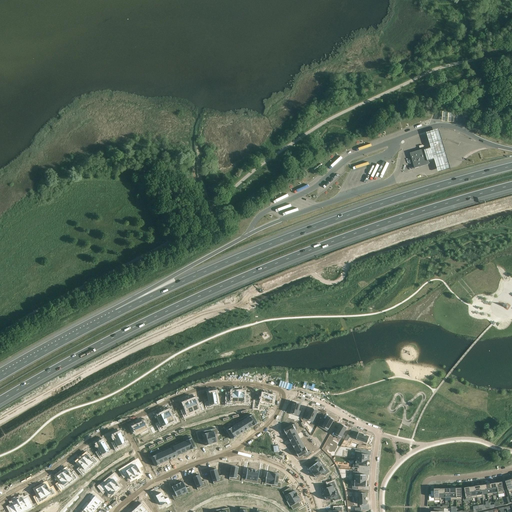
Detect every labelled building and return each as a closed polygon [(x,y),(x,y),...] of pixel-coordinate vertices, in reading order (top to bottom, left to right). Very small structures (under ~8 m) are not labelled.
[(442,111),(442,121),(454,122),(454,112),(442,111)] [(431,148),(424,150),(427,161),(434,159),(438,172),(450,169),(438,130),(426,133),(431,148)] [(415,169),(429,165),(429,164),(425,149),(424,149),(410,153),(410,154),(414,169),(415,169)] [(378,163),(374,175),(378,176),(382,165),(378,163)] [(369,166),(367,169),(365,167),(359,177),(361,179),(362,177),(365,178),(371,168),(369,166)] [(227,394),(227,403),(237,403),(238,392),(235,391),(235,392),(232,392),(232,394),(227,394)] [(210,401),(206,402),(207,408),(211,407),(211,405),(217,404),(215,392),(208,393),(210,401)] [(238,392),(237,403),(248,404),(248,395),(244,395),(244,392),(241,392),(238,392)] [(263,394),(261,401),(272,403),(274,397),(270,396),(267,395),(263,394)] [(195,399),(189,401),(193,411),(198,409),(199,411),(203,410),(201,404),(197,406),(195,399)] [(186,410),(183,412),(185,417),(189,416),(188,413),(193,411),(189,401),(183,403),(186,410)] [(294,402),(291,414),(300,417),(302,411),(299,410),(301,404),(294,402)] [(306,414),(303,419),(306,421),(307,420),(313,422),(318,411),(312,408),(308,415),(306,414)] [(168,411),(163,413),(168,423),(173,421),(174,423),(177,421),(175,416),(171,417),(168,411)] [(163,413),(157,416),(161,423),(158,424),(160,430),(164,428),(163,426),(168,423),(163,413)] [(247,417),(247,418),(252,426),(253,426),(257,423),(252,414),(247,417)] [(322,421),(319,427),(327,432),(334,420),(328,416),(324,423),(322,421)] [(243,420),(248,428),(252,426),(247,418),(243,420)] [(243,420),(239,423),(244,431),(248,428),(243,420)] [(136,426),(133,427),(136,433),(146,429),(144,422),(140,424),(136,426)] [(239,423),(235,425),(240,433),(244,431),(239,423)] [(295,423),(284,430),(286,434),(298,428),(295,423)] [(335,429),(332,435),(340,440),(347,427),(341,424),(337,431),(335,429)] [(235,425),(231,428),(236,436),(240,434),(240,433),(235,425)] [(229,426),(225,429),(231,439),(236,436),(231,428),(230,426),(229,426)] [(207,430),(211,444),(216,442),(214,435),(218,434),(216,428),(207,431),(207,430)] [(298,428),(286,434),(287,435),(289,439),(298,434),(296,430),(298,429),(298,428)] [(207,430),(198,433),(199,439),(203,438),(205,446),(211,444),(207,430)] [(120,432),(114,435),(117,443),(114,444),(116,450),(120,448),(119,446),(125,443),(120,432)] [(367,443),(370,437),(366,435),(363,434),(359,433),(356,439),(367,443)] [(298,434),(289,439),(292,443),(300,439),(298,434)] [(185,438),(186,441),(190,450),(190,449),(195,447),(190,436),(185,438)] [(300,439),(292,443),(294,448),(303,443),(300,439)] [(103,441),(97,444),(101,451),(98,453),(101,458),(104,456),(103,454),(109,451),(103,441)] [(186,441),(181,443),(185,452),(186,451),(190,450),(186,441)] [(177,445),(181,453),(185,452),(181,443),(177,445)] [(303,443),(294,448),(297,452),(296,452),(297,453),(306,448),(305,447),(303,443)] [(173,447),(177,456),(177,455),(181,453),(177,445),(173,447)] [(173,447),(169,449),(173,458),(177,456),(173,447)] [(306,448),(297,453),(299,457),(305,454),(306,457),(312,454),(310,451),(308,452),(306,448)] [(169,449),(164,451),(168,460),(172,458),(173,458),(169,449)] [(354,459),(368,460),(368,455),(361,454),(361,451),(355,450),(354,459)] [(164,451),(160,453),(164,462),(168,460),(164,451)] [(160,453),(156,455),(160,464),(163,462),(164,462),(160,453)] [(86,454),(82,458),(89,466),(93,463),(94,464),(97,462),(94,457),(91,459),(86,454)] [(156,455),(150,457),(154,466),(160,464),(156,455)] [(82,458),(77,462),(82,467),(79,470),(83,474),(86,472),(84,470),(89,466),(82,458)] [(315,464),(309,468),(313,473),(324,465),(324,464),(324,465),(318,458),(314,462),(315,464)] [(354,459),(353,468),(359,468),(359,465),(367,466),(368,460),(354,459)] [(135,465),(130,468),(136,477),(141,474),(137,468),(140,466),(137,461),(134,463),(135,465)] [(324,465),(313,473),(317,478),(323,473),(325,475),(329,472),(324,465)] [(231,466),(229,480),(239,481),(240,475),(237,475),(238,467),(231,466)] [(124,469),(121,471),(124,476),(127,474),(131,480),(136,477),(130,468),(125,471),(124,469)] [(66,469),(61,473),(68,482),(72,478),(73,480),(77,478),(73,473),(70,475),(66,469)] [(216,469),(209,471),(213,484),(223,481),(222,475),(218,476),(216,469)] [(242,475),(241,481),(251,483),(253,470),(247,469),(246,476),(242,475)] [(253,470),(251,483),(260,484),(261,479),(257,478),(259,471),(253,470)] [(61,472),(56,476),(61,482),(58,485),(61,489),(64,487),(63,485),(68,482),(61,473),(61,472)] [(263,479),(262,485),(266,485),(266,484),(271,485),(272,485),(274,473),(273,473),(268,472),(266,480),(263,479)] [(353,472),(353,480),(366,481),(366,475),(359,475),(359,472),(353,472)] [(271,485),(271,487),(281,488),(282,482),(278,482),(280,474),(274,473),(272,485),(271,485)] [(113,479),(108,483),(115,491),(120,488),(115,482),(118,480),(114,475),(111,477),(113,479)] [(199,475),(192,477),(197,490),(207,486),(205,480),(202,482),(199,475)] [(352,486),(352,489),(358,490),(358,487),(366,487),(366,481),(353,480),(353,481),(355,481),(355,486),(352,486)] [(102,484),(99,487),(103,491),(106,489),(110,495),(111,495),(115,491),(108,483),(108,482),(104,486),(102,484)] [(182,482),(177,484),(182,495),(187,493),(188,494),(191,492),(189,487),(186,488),(182,482)] [(330,487),(323,489),(325,495),(324,495),(338,490),(337,490),(334,482),(329,484),(330,487)] [(45,483),(40,486),(46,496),(50,493),(52,495),(55,493),(52,488),(49,490),(45,483)] [(175,493),(172,495),(174,500),(183,496),(182,495),(177,484),(172,487),(175,493)] [(40,486),(35,489),(39,496),(35,498),(38,503),(42,501),(41,499),(46,496),(40,486)] [(290,487),(283,492),(288,501),(287,501),(287,502),(298,495),(297,493),(296,493),(295,490),(293,491),(290,487)] [(434,489),(430,489),(431,494),(434,494),(434,495),(434,498),(434,500),(440,500),(440,498),(440,488),(434,489)] [(338,490),(324,495),(327,501),(334,498),(335,501),(341,499),(338,490)] [(161,492),(155,496),(160,506),(166,503),(167,505),(171,503),(168,498),(165,499),(161,492)] [(94,495),(90,500),(91,500),(98,506),(102,502),(94,495)] [(298,495),(287,502),(290,507),(291,506),(293,510),(301,506),(299,502),(301,501),(299,498),(300,498),(298,495)] [(19,498),(16,500),(22,510),(31,505),(27,497),(23,499),(22,497),(19,498)] [(12,505),(8,507),(11,511),(18,511),(22,510),(16,500),(14,501),(11,503),(12,505)] [(91,500),(88,503),(96,509),(98,506),(91,500)] [(88,503),(85,506),(92,511),(93,511),(96,509),(88,503)] [(137,507),(136,507),(137,507),(141,511),(146,511),(147,511),(141,503),(137,507)]
